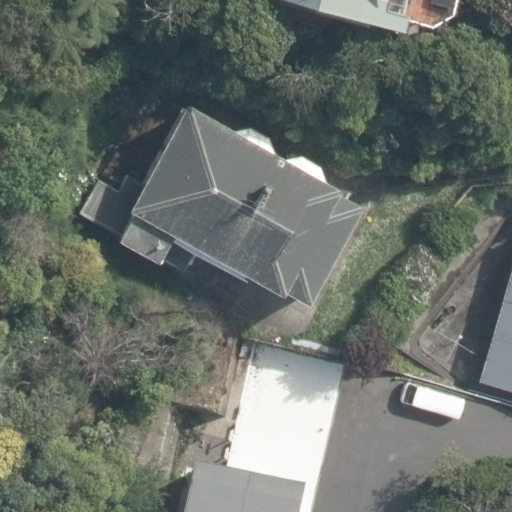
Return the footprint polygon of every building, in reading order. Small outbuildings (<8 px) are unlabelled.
[(298,0),(400,30),(405,12),(400,10),(403,0),(298,0)] [(156,262),(171,234),(278,294),(280,289),(304,303),(359,203),(335,190),(337,186),(180,104),(140,181),(120,170),(93,221),(117,234),(114,239),(156,262)] [(511,252),(477,381),(511,390),(511,252)] [(311,511),(344,366),(253,344),(224,473),(296,490),(290,511),(311,511)] [(290,511),(296,490),(224,473),(190,466),(178,511),(290,511)]
